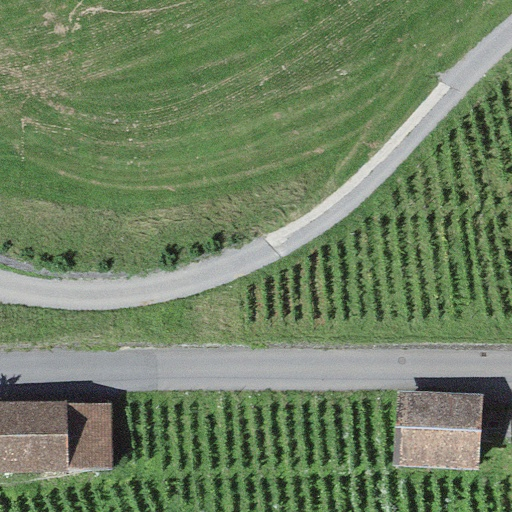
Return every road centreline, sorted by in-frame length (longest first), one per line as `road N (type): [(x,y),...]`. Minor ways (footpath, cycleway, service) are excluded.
road 1 (track): [(0,280),(90,292),(170,281),(253,249),(334,196),(511,17)]
road 2 (unclassified): [(511,372),(0,376)]
